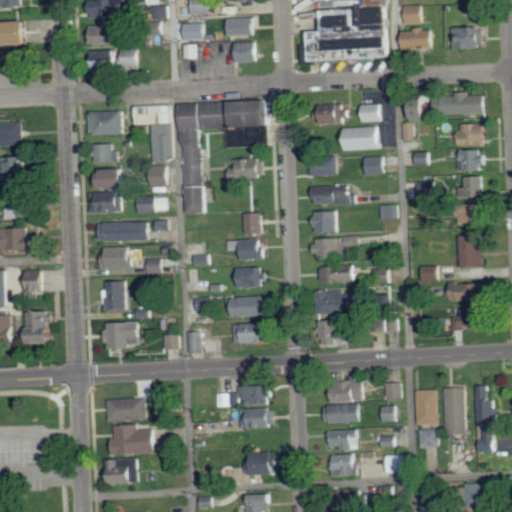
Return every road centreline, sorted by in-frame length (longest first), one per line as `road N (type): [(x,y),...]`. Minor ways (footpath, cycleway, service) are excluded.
road 1 (residential): [(0,98),(511,71)]
road 2 (tertiary): [(282,0),(302,511)]
road 3 (tertiary): [(511,351),(79,378)]
road 4 (tertiary): [(79,378),(63,0)]
road 5 (tertiary): [(84,511),(79,378)]
